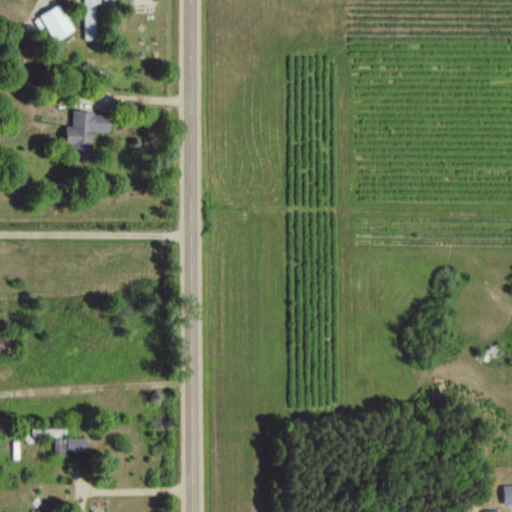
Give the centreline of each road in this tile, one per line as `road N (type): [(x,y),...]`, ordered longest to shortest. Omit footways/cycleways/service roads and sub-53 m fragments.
road 1 (residential): [(193,511),(190,0)]
road 2 (residential): [(191,201),(0,203)]
